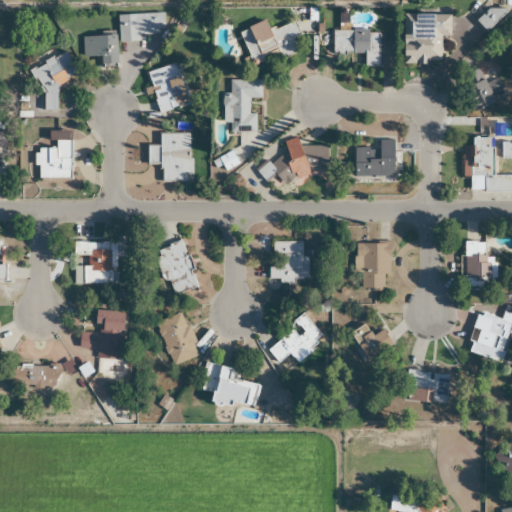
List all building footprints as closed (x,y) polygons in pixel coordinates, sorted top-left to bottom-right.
[(139,42),(138,35),(163,34),(162,14),(117,14),(118,42),(139,42)] [(250,60),(277,49),(281,59),(298,52),(293,39),(300,36),(294,22),(268,32),(264,21),(238,31),(250,60)] [(363,66),(378,66),(377,30),(332,31),(332,54),(363,54),(363,66)] [(114,36),(82,37),(82,58),(99,57),(99,67),(115,67),(114,36)] [(60,108),(51,84),(75,76),(67,53),(29,67),(45,113),(60,108)] [(157,112),(185,105),(175,65),(147,71),(157,112)] [(467,86),(478,107),(503,95),(493,74),(467,86)] [(222,124),(229,123),(229,133),(255,133),(255,114),(248,114),(247,99),(260,99),(260,80),(229,81),(229,94),(221,94),(222,124)] [(189,134),(158,135),(158,146),(146,146),(146,165),(159,165),(160,181),(190,180),(189,134)] [(511,191),(511,173),(493,174),(492,138),(470,138),(470,146),(465,146),(465,192),(511,191)] [(327,146),(298,147),(297,139),(284,140),(285,159),(267,160),(268,173),(278,173),(278,177),(328,175),(327,146)] [(36,148),(36,179),(70,179),(70,141),(54,141),(54,148),(36,148)] [(353,178),(392,178),(392,141),(377,141),(377,149),(353,149),(353,178)] [(237,164),(229,152),(214,161),(222,173),(237,164)] [(114,241),(73,242),(74,283),(114,283),(114,241)] [(197,288),(180,241),(153,251),(170,298),(197,288)] [(306,257),(301,257),(302,242),(275,242),(275,266),(267,266),(266,283),(305,283),(306,257)] [(389,275),(390,243),(362,242),(361,291),(382,291),(382,274),(389,275)] [(464,287),(480,287),(480,281),(487,281),(487,242),(463,242),(464,287)] [(466,352),(500,362),(511,325),(511,309),(505,307),(500,320),(478,313),(466,352)] [(95,350),(95,358),(119,360),(122,312),(81,310),(79,349),(95,350)] [(168,366),(196,358),(183,313),(155,321),(168,366)] [(289,353),(295,361),(322,340),(303,316),(264,347),(277,362),(289,353)] [(349,334),(372,369),(393,355),(378,332),(371,337),(363,324),(349,334)] [(239,370),(204,363),(198,390),(212,393),(210,400),(253,408),(257,385),(237,381),(239,370)] [(56,388),(57,365),(9,365),(9,387),(56,388)] [(444,373),(406,373),(406,403),(444,403),(444,373)] [(511,481),(511,441),(492,455),(511,483),(511,481)] [(434,511),(435,499),(389,496),(388,511),(391,511),(434,511)]
